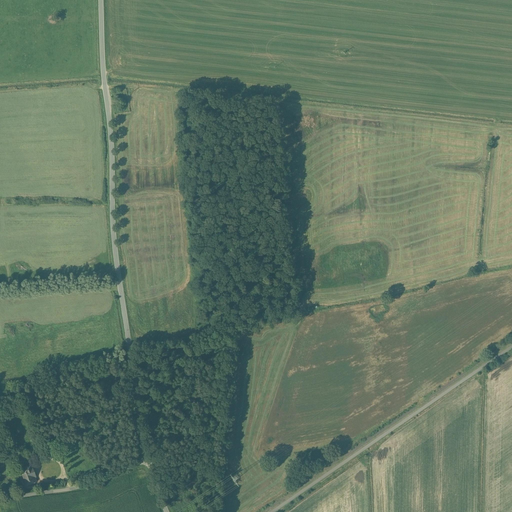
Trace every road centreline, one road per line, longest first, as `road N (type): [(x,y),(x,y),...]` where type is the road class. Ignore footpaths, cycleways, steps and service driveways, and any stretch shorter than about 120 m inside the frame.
road 1 (tertiary): [(101,0),(116,257),(147,453)]
road 2 (track): [(254,511),(414,402)]
road 3 (unclassified): [(0,495),(87,487),(147,453)]
